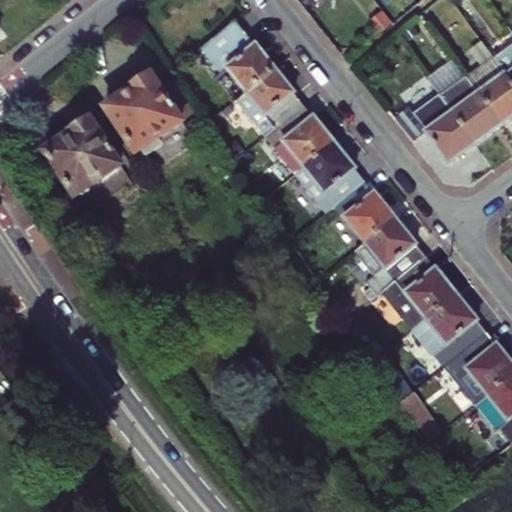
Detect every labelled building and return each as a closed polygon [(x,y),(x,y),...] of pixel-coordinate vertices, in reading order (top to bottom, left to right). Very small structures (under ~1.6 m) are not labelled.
[(217,76),(235,98),(274,67),(235,19),(193,55),(213,80),(217,76)] [(477,37),(511,85),(511,56),(510,58),(488,29),(477,37)] [(466,78),(501,125),(511,117),(511,85),(477,37),(469,43),(484,65),(466,78)] [(274,67),(235,98),(265,136),(304,105),(274,67)] [(148,154),(164,143),(188,128),(152,74),(131,88),(133,90),(106,108),(113,119),(119,128),(136,154),(144,149),(148,154)] [(440,96),(474,144),(501,125),(466,78),(440,96)] [(447,164),(474,144),(440,96),(428,80),(416,89),(428,107),(413,117),(400,100),(387,109),(406,133),(419,124),(447,164)] [(304,105),(265,136),(296,175),(335,143),(304,105)] [(88,194),(91,188),(121,168),(89,119),(69,133),(70,136),(46,152),(76,198),(80,196),(83,197),(88,194)] [(119,128),(113,119),(107,124),(112,132),(119,128)] [(335,143),(296,175),(317,201),(319,200),(328,211),(335,206),(365,181),(335,143)] [(365,181),(335,206),(365,244),(396,219),(365,181)] [(396,219),(365,244),(355,252),(375,277),(367,284),(377,297),(382,293),(427,258),(396,219)] [(427,258),(382,293),(413,332),(458,296),(427,258)] [(458,296),(413,332),(443,369),(488,333),(458,296)] [(511,363),(488,333),(443,369),(451,379),(465,368),(488,396),(511,376),(511,363)] [(511,376),(488,396),(510,423),(511,426),(511,376)] [(497,434),(510,423),(488,396),(474,406),(497,434)] [(415,405),(409,410),(424,432),(432,425),(415,405)]
